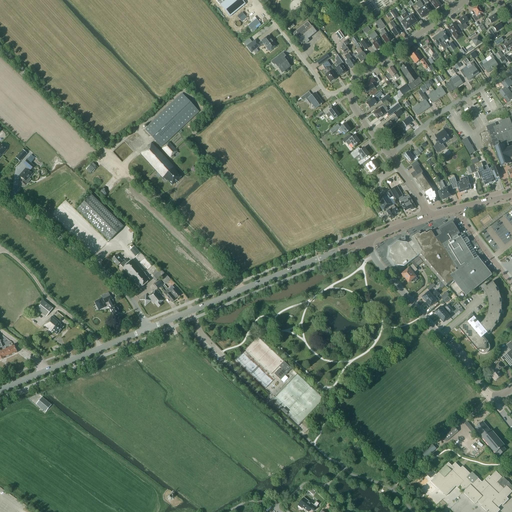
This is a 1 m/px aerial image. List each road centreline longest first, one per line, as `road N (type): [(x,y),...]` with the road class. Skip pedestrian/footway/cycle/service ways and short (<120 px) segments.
road 1 (tertiary): [(147,329),(365,239)]
road 2 (tertiary): [(494,401),(365,239)]
road 3 (unclassified): [(147,329),(120,285),(0,190)]
road 4 (tertiary): [(0,390),(147,329)]
road 5 (residential): [(389,155),(511,67)]
road 6 (residential): [(466,0),(350,88)]
